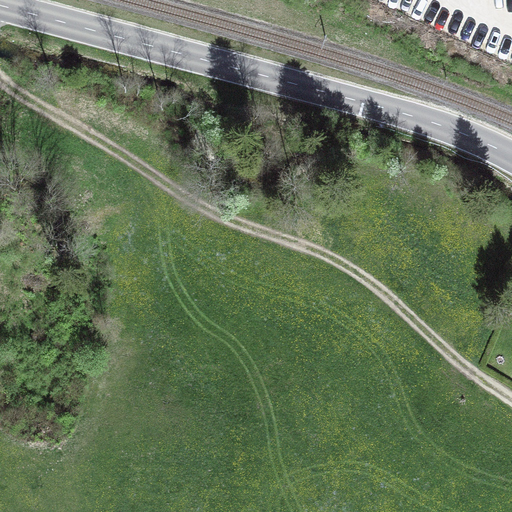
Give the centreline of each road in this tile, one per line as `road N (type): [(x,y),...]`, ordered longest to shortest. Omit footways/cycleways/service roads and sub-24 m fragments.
road 1 (track): [(511,405),(354,276),(193,206),(13,100),(0,81)]
road 2 (primary): [(0,4),(386,108),(511,155)]
